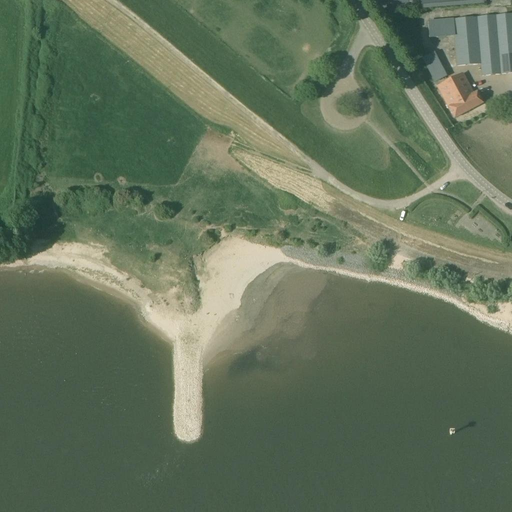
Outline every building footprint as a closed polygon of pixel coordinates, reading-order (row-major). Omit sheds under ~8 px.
[(399,0),(389,0),(390,9),(400,8),(399,0)] [(422,0),(424,12),(485,7),(484,0),(422,0)] [(511,14),(429,22),(430,38),(455,36),(457,67),(482,65),(483,77),(511,74),(511,14)] [(423,59),(435,83),(447,77),(435,53),(423,59)] [(477,93),(473,95),(463,75),(439,88),(449,107),(449,108),(454,118),(483,104),(477,93)]
